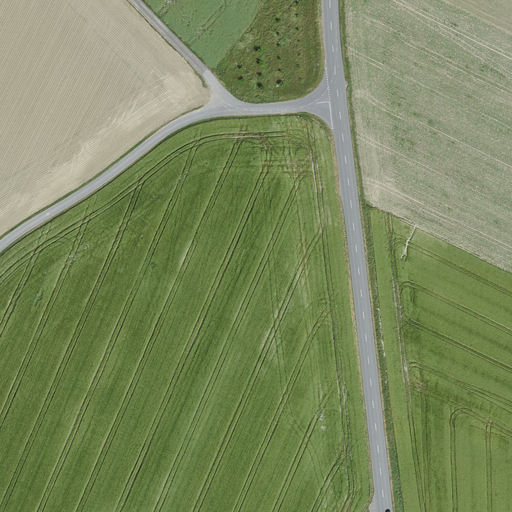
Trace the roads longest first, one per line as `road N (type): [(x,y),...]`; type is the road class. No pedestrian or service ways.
road 1 (tertiary): [(386,511),(338,101)]
road 2 (unclassified): [(224,109),(186,119),(0,247)]
road 3 (unclassified): [(136,0),(209,76),(224,109)]
